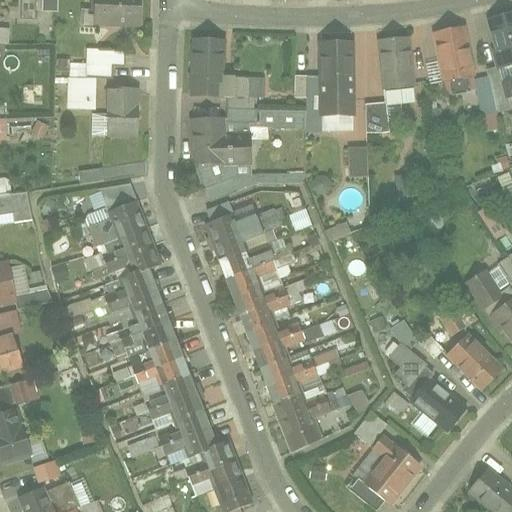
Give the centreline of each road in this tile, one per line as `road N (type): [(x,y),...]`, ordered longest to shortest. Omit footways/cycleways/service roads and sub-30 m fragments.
road 1 (residential): [(176,9),(166,165),(172,206),(297,511)]
road 2 (unknown): [(272,463),(348,431),(373,401),(296,199),(172,206)]
road 3 (residential): [(478,0),(363,18),(176,9)]
road 4 (residential): [(511,400),(421,511)]
